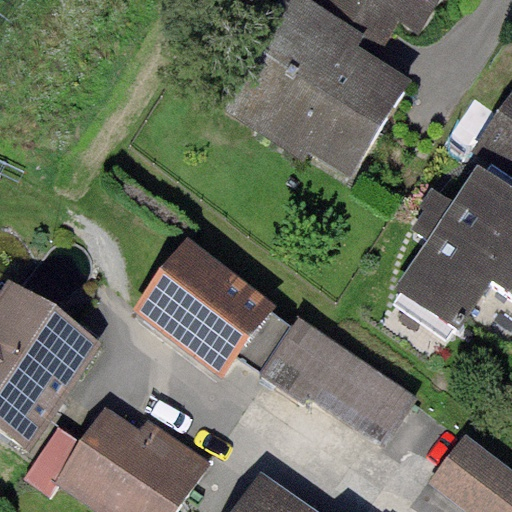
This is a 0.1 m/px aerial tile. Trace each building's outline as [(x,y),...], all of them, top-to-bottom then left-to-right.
[(443,0),(339,0),(413,48),(443,0)] [(410,99),(272,9),(217,95),(354,184),(410,99)] [(511,95),(477,149),(511,171),(511,95)] [(511,349),(511,180),(481,161),(404,280),(511,349)] [(275,301),(187,237),(135,309),(222,373),(275,301)] [(0,437),(20,452),(102,340),(15,277),(0,297),(0,437)] [(417,399),(296,318),(258,374),(379,456),(417,399)] [(183,511),(207,478),(107,410),(54,486),(91,511),(183,511)] [(511,511),(511,463),(469,432),(415,507),(421,511),(511,511)] [(292,511),(250,484),(231,511),(292,511)]
